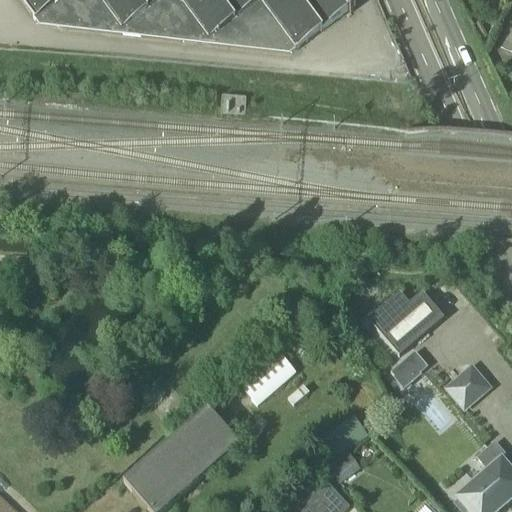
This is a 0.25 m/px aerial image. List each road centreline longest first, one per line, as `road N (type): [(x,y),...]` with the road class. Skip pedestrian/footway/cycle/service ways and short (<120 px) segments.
road 1 (primary): [(398,0),(511,271)]
road 2 (primary): [(511,192),(430,0)]
